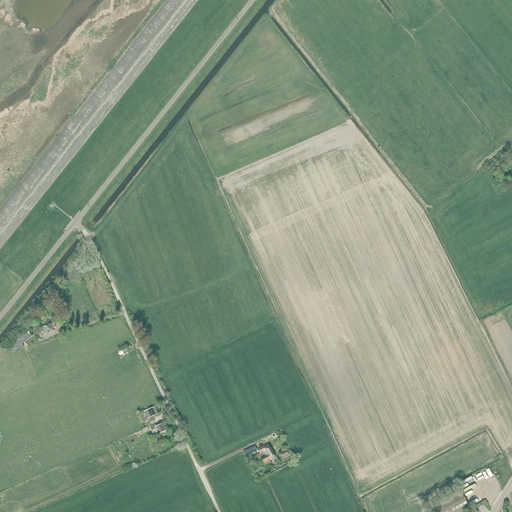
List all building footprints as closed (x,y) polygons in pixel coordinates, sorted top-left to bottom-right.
[(40,328),(41,332),(44,332),(45,335),(54,331),(53,328),(55,328),(54,323),(40,328)] [(26,339),(32,336),(28,331),(23,335),(17,341),(12,350),(12,351),(24,347),(22,344),(26,339)] [(147,419),(158,414),(155,407),(144,411),(147,419)] [(156,427),(155,425),(150,428),(153,433),(156,432),(156,433),(158,432),(159,434),(165,431),(161,425),(156,427)] [(264,464),(275,458),(268,444),(257,450),(260,454),(264,452),(266,456),(261,459),(264,464)] [(245,456),(256,451),(254,446),(243,452),(245,456)] [(430,511),(461,511),(469,508),(460,490),(428,507),(430,511)]
